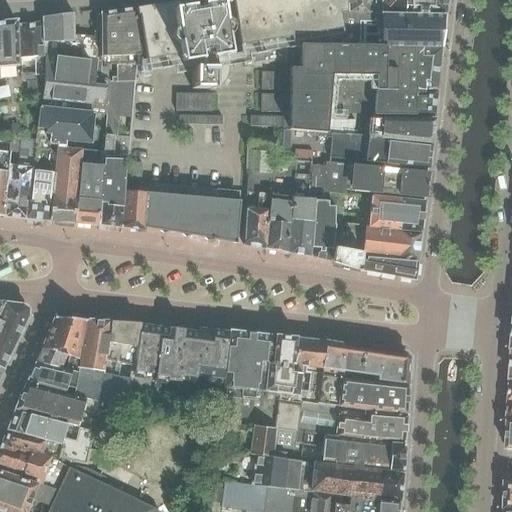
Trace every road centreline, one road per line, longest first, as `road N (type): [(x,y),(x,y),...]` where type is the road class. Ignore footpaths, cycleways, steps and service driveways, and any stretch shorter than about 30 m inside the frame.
road 1 (unclassified): [(52,292),(427,336)]
road 2 (unclassified): [(430,298),(70,242)]
road 3 (unclassified): [(464,0),(430,298)]
road 4 (unclassified): [(427,336),(415,511)]
road 5 (unclassified): [(482,511),(493,343)]
road 6 (residential): [(0,407),(52,292)]
